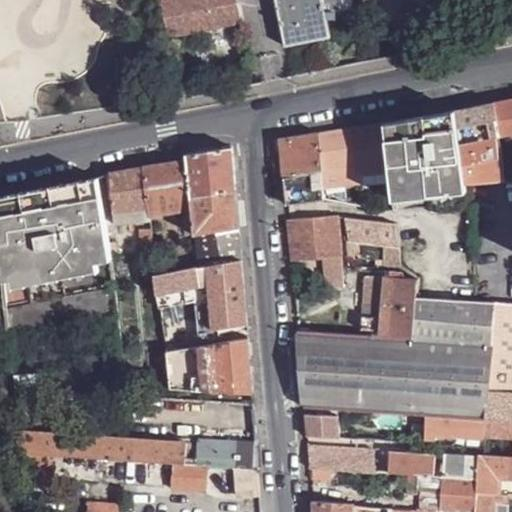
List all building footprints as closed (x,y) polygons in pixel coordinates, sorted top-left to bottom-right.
[(237,0),(160,0),(168,39),(242,23),(237,0)] [(340,0),(275,0),(279,13),(308,7),(309,13),(327,13),(342,13),(340,0)] [(355,0),(340,0),(342,13),(353,13),(355,0)] [(279,13),(286,48),(332,40),(327,13),(309,13),(308,7),(279,13)] [(511,98),(495,103),(499,137),(511,134),(511,98)] [(458,110),(463,145),(499,137),(495,103),(458,110)] [(392,173),(394,194),(443,188),(444,194),(467,191),(466,184),(467,184),(463,145),(458,110),(421,117),(385,123),(388,147),(390,161),(392,173)] [(360,150),(388,147),(385,123),(358,127),(360,150)] [(320,134),(324,172),(362,166),(360,150),(358,127),(320,134)] [(282,140),(286,177),(324,172),(320,134),(282,140)] [(505,181),(504,168),(501,148),(499,137),(463,145),(467,184),(505,181)] [(237,191),(233,147),(186,155),(187,161),(188,160),(191,198),(237,191)] [(360,150),(362,166),(390,161),(388,147),(360,150)] [(511,147),(501,148),(504,168),(511,167),(511,147)] [(187,161),(146,167),(150,207),(157,206),(192,201),(191,198),(188,160),(187,161)] [(324,172),(325,188),(365,183),(364,176),(392,173),(390,161),(362,166),(324,172)] [(146,167),(110,173),(114,213),(150,207),(146,167)] [(324,172),(286,177),(288,205),(298,203),(326,199),(325,188),(324,172)] [(0,197),(0,226),(6,281),(111,257),(110,249),(110,243),(112,243),(100,178),(64,185),(42,189),(0,197)] [(426,195),(444,194),(443,188),(394,194),(395,205),(425,202),(426,195)] [(237,191),(191,198),(192,201),(193,210),(195,234),(208,233),(240,228),(237,191)] [(192,201),(157,206),(158,215),(185,211),(193,210),(192,201)] [(151,216),(158,215),(157,206),(150,207),(151,216)] [(114,213),(116,226),(129,224),(134,223),(151,220),(151,216),(150,207),(114,213)] [(185,211),(187,236),(195,234),(193,210),(185,211)] [(290,219),(293,259),(321,256),(343,255),(340,216),(300,219),(290,219)] [(348,217),(350,241),(360,243),(380,245),(387,246),(402,248),(398,223),(348,217)] [(242,249),(240,228),(208,233),(195,234),(199,267),(207,266),(207,268),(214,266),(219,265),(235,263),(243,261),(243,255),(242,249)] [(152,230),(140,230),(141,244),(154,242),(152,230)] [(361,254),(360,243),(350,241),(348,241),(348,259),(356,259),(355,255),(361,254)] [(154,242),(141,244),(144,255),(154,253),(154,242)] [(387,266),(402,267),(402,252),(402,248),(387,246),(387,266)] [(343,255),(321,256),(322,276),(327,276),(344,275),(343,255)] [(6,281),(9,309),(114,286),(112,261),(111,257),(6,281)] [(248,324),(243,261),(235,263),(219,265),(214,266),(207,268),(209,285),(210,297),(213,330),(241,326),(248,324)] [(200,287),(209,285),(207,268),(207,266),(199,267),(200,287)] [(200,287),(199,267),(156,277),(158,295),(200,287)] [(327,276),(327,289),(345,287),(344,275),(327,276)] [(385,292),(386,277),(368,276),(367,291),(385,292)] [(397,278),(386,277),(385,292),(384,305),(383,317),(382,331),(384,331),(384,337),(393,338),(397,278)] [(393,338),(414,339),(419,298),(421,279),(397,278),(393,338)] [(385,292),(367,291),(366,303),(384,305),(385,292)] [(198,292),(160,300),(162,306),(199,299),(198,292)] [(210,297),(202,298),(205,331),(208,331),(213,330),(210,297)] [(299,332),(306,407),(428,414),(438,415),(486,418),(488,392),(490,367),(495,302),(419,298),(414,339),(393,338),(384,337),(364,335),(299,332)] [(490,367),(511,368),(511,353),(509,353),(511,321),(511,320),(511,303),(495,302),(490,367)] [(384,305),(366,303),(365,317),(383,317),(384,305)] [(364,330),(382,331),(383,317),(365,317),(364,330)] [(249,338),(167,352),(172,387),(172,388),(254,393),(249,338)] [(488,392),(511,392),(511,368),(490,367),(488,392)] [(154,372),(154,386),(164,386),(165,373),(154,372)] [(16,378),(16,389),(41,391),(45,391),(43,375),(16,378)] [(16,389),(15,389),(18,410),(34,416),(41,416),(41,391),(16,389)] [(486,418),(511,419),(511,392),(488,392),(486,418)] [(341,432),(339,416),(306,414),(308,437),(341,438),(341,432)] [(428,414),(427,437),(469,440),(469,436),(437,434),(438,415),(428,414)] [(485,437),(486,418),(438,415),(437,434),(469,436),(485,437)] [(511,437),(511,419),(486,418),(485,437),(487,437),(487,436),(503,437),(511,437)] [(19,425),(19,430),(177,442),(177,437),(19,425)] [(186,465),(188,443),(177,442),(19,430),(21,452),(111,459),(186,465)] [(511,437),(503,437),(501,458),(510,458),(511,458),(511,437)] [(260,470),(258,443),(200,439),(200,441),(199,441),(199,449),(198,449),(199,465),(210,466),(229,468),(260,470)] [(376,471),(375,450),(309,446),(311,467),(313,467),(321,468),(376,471)] [(21,452),(24,478),(109,484),(111,459),(21,452)] [(391,452),(389,472),(409,473),(418,474),(435,475),(437,456),(391,452)] [(478,479),(480,457),(446,456),(444,476),(478,479)] [(476,491),(499,493),(500,477),(509,478),(510,458),(501,458),(482,456),(482,458),(480,457),(478,479),(476,491)] [(111,459),(109,484),(208,491),(209,480),(210,466),(199,465),(186,465),(111,459)] [(210,466),(209,480),(229,482),(229,468),(210,466)] [(418,474),(409,473),(409,495),(418,494),(419,490),(417,490),(418,474)] [(435,475),(418,474),(417,490),(419,490),(443,492),(444,476),(435,475)] [(475,511),(476,491),(478,479),(444,476),(443,492),(442,511),(458,511),(475,511)] [(497,511),(498,501),(499,493),(476,491),(475,511),(497,511)] [(499,493),(498,501),(510,503),(511,494),(499,493)] [(85,497),(84,511),(117,511),(119,500),(85,497)] [(509,511),(510,503),(498,501),(497,511),(509,511)] [(353,511),(354,511),(354,505),(314,502),(314,511),(353,511)]
